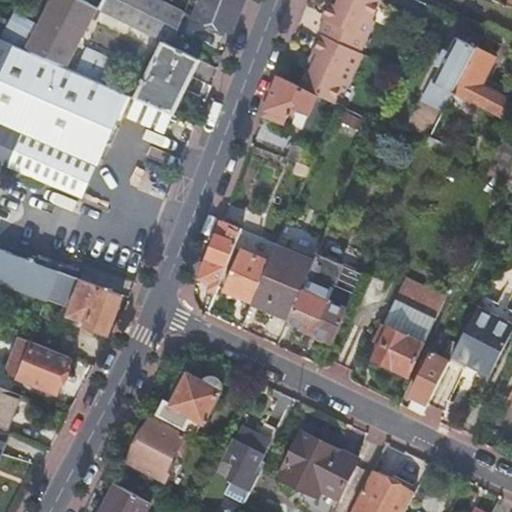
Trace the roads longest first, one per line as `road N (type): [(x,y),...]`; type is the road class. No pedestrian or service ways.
road 1 (residential): [(156,309),(511,480)]
road 2 (residential): [(156,309),(277,0)]
road 3 (residential): [(49,511),(156,309)]
